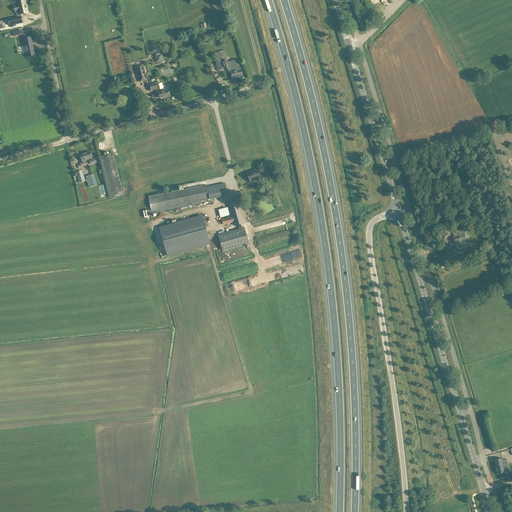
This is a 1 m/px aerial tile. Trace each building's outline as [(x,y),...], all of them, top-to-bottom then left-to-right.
[(18,5),(14,6),(15,11),(19,11),(19,14),(21,14),(28,12),(25,0),(17,0),(18,5)] [(21,16),(7,19),(9,25),(23,22),(21,16)] [(31,36),(23,38),(24,41),(23,41),(25,47),(27,46),(29,51),(26,51),(27,57),(35,55),(31,36)] [(219,52),(214,53),(216,60),(219,59),(219,60),(220,61),(219,62),(216,62),(216,63),(217,63),(218,63),(219,69),(218,70),(218,71),(224,69),(227,68),(228,71),(230,71),(232,78),(242,75),(241,70),(240,68),(237,69),(234,59),(227,61),(224,50),(219,52)] [(155,56),(156,63),(164,61),(162,54),(155,56)] [(143,64),(136,66),(140,82),(147,80),(143,64)] [(170,95),(168,90),(168,88),(160,90),(159,83),(155,84),(154,82),(150,84),(148,84),(149,90),(156,89),(157,95),(159,94),(160,98),(170,95)] [(82,162),(83,164),(89,162),(88,161),(89,161),(91,164),(96,162),(95,159),(92,159),(91,157),(92,157),(90,152),(80,155),(82,162)] [(124,193),(114,158),(113,153),(101,156),(111,196),(124,193)] [(260,177),(257,169),(253,170),(253,171),(247,173),(250,182),(254,180),(253,179),(260,177)] [(227,195),(225,184),(225,183),(211,186),(207,186),(207,185),(148,197),(151,211),(149,209),(143,211),(144,217),(148,217),(148,216),(150,216),(151,213),(207,202),(207,200),(210,199),(210,198),(212,198),(215,197),(227,195)] [(227,202),(228,207),(231,216),(228,217),(228,218),(222,220),(223,224),(234,221),(235,226),(238,225),(239,229),(218,235),(223,251),(249,244),(244,227),(241,228),(240,224),(243,224),(236,200),(227,202)] [(202,216),(159,228),(167,256),(210,244),(220,241),(212,213),(202,216)] [(463,229),(460,230),(459,226),(452,228),(455,237),(455,239),(454,239),(456,245),(453,246),(453,247),(446,249),(448,256),(453,254),(462,252),(463,251),(460,241),(467,239),(465,233),(465,234),(463,229)] [(493,248),(490,243),(486,246),(490,253),(496,250),(495,248),(493,249),(492,248),(493,248)] [(498,474),(506,472),(502,458),(494,460),(498,474)]
